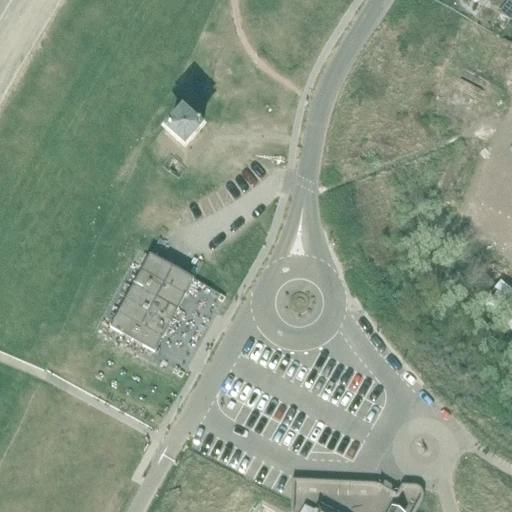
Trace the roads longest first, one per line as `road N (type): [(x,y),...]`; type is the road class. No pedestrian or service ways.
road 1 (residential): [(302,209),(321,103),(381,0)]
road 2 (unclassified): [(260,301),(276,334),(314,336),(332,314),(324,279)]
road 3 (residential): [(192,411),(260,301)]
